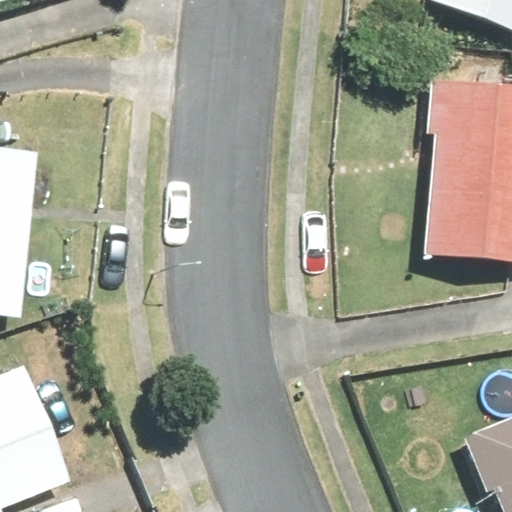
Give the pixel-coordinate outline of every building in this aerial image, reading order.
[(511,0),(424,0),(511,33),(511,0)] [(511,261),(511,88),(428,82),(414,254),(511,261)] [(33,154),(0,150),(0,319),(17,321),(33,154)] [(0,374),(0,506),(65,481),(19,367),(0,374)] [(511,511),(511,413),(454,439),(487,511),(511,511)]
